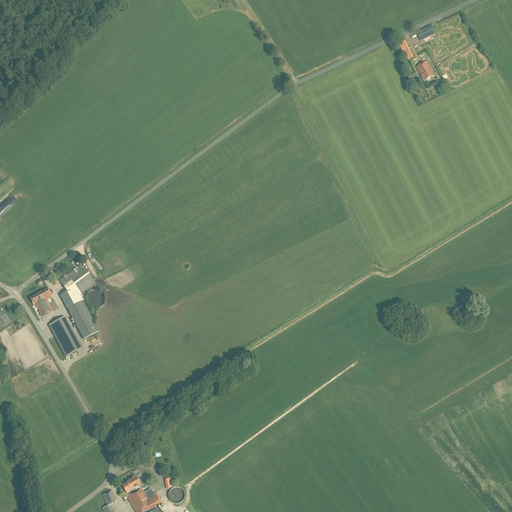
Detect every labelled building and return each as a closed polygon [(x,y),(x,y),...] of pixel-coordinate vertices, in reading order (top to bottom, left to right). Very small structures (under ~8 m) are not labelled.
[(431,26),(416,33),(421,41),(436,35),(431,25),(431,26)] [(406,41),(399,44),(399,45),(404,55),(405,54),(408,61),(414,58),(406,41)] [(431,71),(426,62),(417,68),(422,76),(421,76),(424,82),(435,76),(432,70),(431,71)] [(72,307),(89,338),(99,332),(89,313),(83,301),(84,301),(81,296),(96,285),(81,264),(58,281),(73,300),(75,305),(73,306),(72,307)] [(54,312),(49,304),(52,302),(50,299),(52,298),(48,289),(30,298),(33,305),(35,304),(42,318),(54,312)] [(95,309),(96,309),(98,309),(100,308),(101,307),(102,306),(103,305),(104,304),(105,302),(105,300),(105,299),(104,297),(104,296),(103,294),(102,293),(101,292),(99,291),(98,290),(96,290),(95,290),(93,290),(91,291),(90,292),(89,292),(88,294),(87,295),(86,296),(86,298),(86,300),(86,301),(86,303),(87,304),(88,306),(89,307),(90,308),(92,309),(93,309),(95,309)] [(0,322),(3,327),(10,322),(0,308),(0,307),(0,322)] [(66,358),(82,349),(65,318),(49,326),(66,358)] [(134,494),(142,489),(140,486),(141,485),(139,482),(140,481),(138,478),(137,478),(136,476),(130,479),(131,481),(130,481),(132,484),(129,486),(134,494)] [(166,489),(173,488),(171,479),(164,480),(166,489)] [(142,489),(134,494),(129,486),(132,484),(130,481),(122,486),(126,493),(126,494),(135,511),(159,511),(158,510),(154,511),(150,511),(163,505),(156,493),(153,494),(151,490),(144,493),(142,489)] [(176,504),(178,504),(179,504),(180,503),(181,503),(182,502),(183,501),(184,500),(184,499),(184,497),(184,496),(184,495),(184,494),(184,493),(183,491),(182,491),(181,490),(180,489),(179,489),(178,488),(176,488),(175,488),(174,489),(173,489),(172,490),(171,491),(170,491),(169,493),(169,494),(168,495),(168,496),(168,497),(169,499),(169,500),(170,501),(171,502),(172,503),(173,503),(174,504),(175,504),(176,504)] [(107,506),(116,502),(112,492),(103,496),(107,506)]
